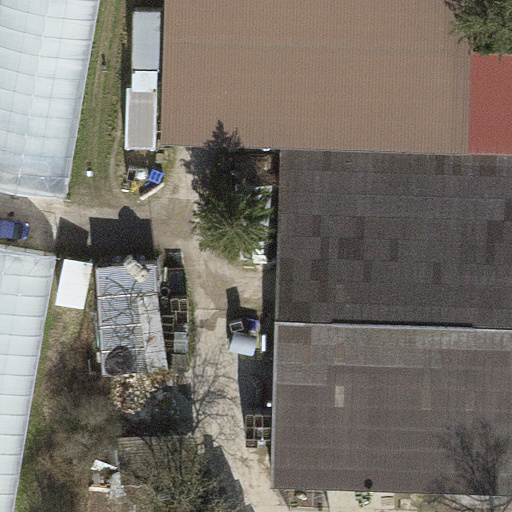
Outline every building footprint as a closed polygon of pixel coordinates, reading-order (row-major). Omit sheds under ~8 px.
[(0,0),(0,194),(81,206),(109,0),(0,0)] [(177,0),(173,132),(285,136),(461,143),(465,0),(177,0)] [(511,144),(461,143),(285,136),(274,460),(508,468),(508,486),(511,485),(511,144)] [(142,148),(118,146),(113,197),(137,199),(142,148)] [(84,302),(92,261),(69,257),(61,298),(84,302)] [(165,369),(158,259),(97,263),(104,373),(165,369)]
